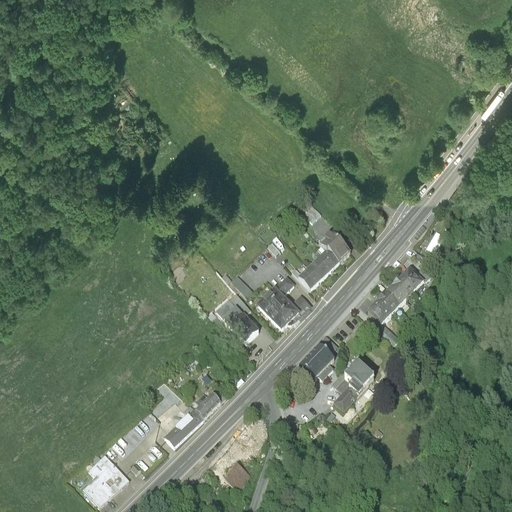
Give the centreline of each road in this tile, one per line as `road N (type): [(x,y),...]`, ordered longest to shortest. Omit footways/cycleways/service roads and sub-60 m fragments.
road 1 (primary): [(260,389),(379,259),(511,93)]
road 2 (primary): [(138,511),(260,389)]
road 3 (tertiary): [(260,389),(275,441),(254,511)]
